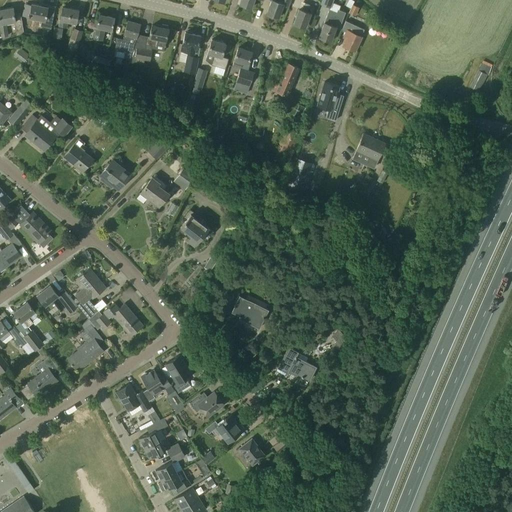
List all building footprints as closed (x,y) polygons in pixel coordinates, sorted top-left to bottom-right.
[(240,0),(239,4),(251,8),(254,0),(240,0)] [(271,0),(267,14),(279,18),(283,6),(288,8),(291,0),(271,0)] [(310,4),(305,2),(302,10),(299,8),(293,24),(305,28),(311,13),(307,11),(310,4)] [(48,7),(32,4),(31,5),(25,4),(23,16),(29,17),(29,18),(41,20),(40,27),(51,29),(54,13),(47,12),(48,7)] [(79,10),(62,6),(58,26),(66,28),(68,22),(76,23),(79,10)] [(358,9),(352,6),(349,13),(356,15),(358,9)] [(14,13),(13,7),(0,9),(0,28),(1,37),(9,36),(6,23),(14,22),(16,35),(24,34),(20,12),(14,13)] [(337,11),(329,9),(324,22),(319,37),(331,42),(336,27),(339,28),(345,12),(337,9),(337,11)] [(115,17),(99,14),(98,21),(95,20),(94,26),(96,27),(94,39),(103,41),(105,29),(112,31),(115,17)] [(129,60),(134,47),(136,39),(137,39),(140,24),(127,21),(124,35),(127,35),(126,40),(117,38),(115,49),(125,51),(124,59),(129,60)] [(356,26),(346,22),(343,28),(347,30),(344,37),(347,38),(343,45),(354,51),(358,42),(360,42),(361,41),(362,39),(362,38),(361,36),(353,32),(356,26)] [(162,24),(162,27),(152,25),(150,37),(148,36),(146,45),(156,47),(156,49),(164,51),(169,29),(167,28),(168,25),(162,24)] [(54,27),(52,38),(61,40),(63,29),(54,27)] [(83,31),(73,28),(66,52),(76,55),(83,31)] [(201,36),(186,32),(182,50),(187,52),(183,71),(195,74),(199,57),(198,56),(200,47),(198,47),(201,36)] [(226,43),(212,39),(208,53),(214,55),(211,64),(225,68),(228,58),(222,56),(226,43)] [(252,52),(238,47),(232,66),(240,69),(234,89),(241,91),(244,83),(250,86),(254,73),(248,70),(250,65),(248,64),(252,52)] [(149,60),(151,50),(137,48),(135,57),(149,60)] [(90,67),(94,55),(87,53),(83,65),(90,67)] [(111,61),(94,55),(90,67),(107,72),(111,61)] [(300,69),(287,63),(278,83),(279,83),(276,90),(288,95),(291,88),(292,89),(300,69)] [(207,70),(198,67),(192,87),(201,90),(207,70)] [(487,74),(479,69),(470,86),(479,91),(487,74)] [(339,86),(325,81),(318,105),(328,109),(326,117),(336,120),(343,95),(340,94),(340,95),(337,94),(339,86)] [(82,91),(73,84),(66,92),(75,100),(82,91)] [(34,105),(25,99),(8,121),(16,128),(34,105)] [(0,123),(10,112),(0,103),(0,123)] [(38,119),(32,114),(21,128),(33,138),(31,140),(44,150),(57,134),(61,137),(63,136),(65,135),(73,126),(62,117),(61,118),(56,114),(50,121),(41,114),(38,119)] [(301,133),(285,126),(273,156),(289,162),(301,133)] [(364,134),(356,150),(353,157),(374,166),(377,160),(385,143),(364,134)] [(171,144),(162,135),(156,141),(148,150),(157,159),(171,144)] [(93,158),(74,144),(64,156),(83,171),(93,158)] [(296,157),(287,184),(303,190),(313,162),(296,157)] [(119,190),(131,175),(112,160),(100,175),(106,179),(104,182),(112,188),(114,186),(119,190)] [(195,176),(183,168),(173,181),(185,189),(195,176)] [(159,183),(152,178),(141,193),(159,206),(168,193),(157,185),(159,183)] [(0,208),(10,199),(0,188),(0,208)] [(52,238),(48,234),(51,231),(33,212),(20,224),(38,243),(39,242),(44,247),(52,238)] [(20,221),(12,213),(3,222),(11,230),(20,221)] [(200,216),(197,219),(191,214),(181,227),(192,235),(188,241),(195,246),(203,236),(207,239),(213,231),(204,224),(206,221),(200,216)] [(13,234),(4,222),(0,225),(0,231),(6,240),(13,234)] [(344,244),(353,227),(345,223),(337,240),(344,244)] [(0,270),(21,256),(12,243),(2,250),(0,247),(0,270)] [(106,287),(89,267),(76,278),(84,288),(76,295),(83,304),(92,297),(93,298),(106,287)] [(58,295),(50,285),(37,295),(54,316),(61,311),(52,300),(58,295)] [(77,305),(66,291),(64,293),(64,292),(57,297),(70,313),(76,308),(75,307),(77,305)] [(268,310),(240,295),(231,311),(246,319),(245,321),(259,328),(268,310)] [(102,297),(93,304),(98,310),(107,303),(102,297)] [(38,316),(27,301),(14,312),(21,322),(22,321),(27,327),(33,322),(32,321),(38,316)] [(120,308),(115,302),(104,311),(109,317),(113,314),(131,335),(143,325),(125,303),(120,308)] [(84,313),(89,318),(98,310),(94,305),(84,313)] [(98,310),(89,318),(88,318),(95,326),(97,329),(100,327),(102,329),(111,322),(103,314),(102,315),(98,310)] [(95,326),(88,318),(81,325),(85,329),(79,334),(86,341),(77,348),(78,350),(68,358),(75,369),(80,365),(81,368),(104,350),(99,343),(103,340),(93,327),(95,326)] [(11,334),(1,321),(0,321),(0,348),(5,344),(3,341),(11,334)] [(27,342),(28,343),(35,351),(44,344),(33,330),(25,336),(24,335),(22,336),(27,342)] [(337,340),(331,346),(338,352),(350,341),(340,330),(333,337),(337,340)] [(20,348),(27,342),(22,336),(24,335),(21,332),(13,339),(20,348)] [(35,351),(28,343),(23,347),(29,355),(35,351)] [(298,352),(289,347),(278,367),(288,372),(290,369),(298,373),(297,373),(302,376),(301,376),(303,377),(310,380),(316,367),(296,356),(298,352)] [(10,366),(0,353),(0,373),(0,374),(10,366)] [(182,362),(183,361),(179,355),(165,364),(177,383),(173,385),(178,392),(190,385),(186,378),(187,377),(187,378),(189,377),(188,376),(190,375),(189,374),(190,373),(187,368),(186,368),(182,362)] [(61,371),(49,356),(36,365),(42,373),(28,384),(21,389),(28,398),(35,393),(37,396),(58,380),(55,376),(61,371)] [(160,379),(154,370),(142,377),(149,388),(143,392),(149,401),(155,397),(153,394),(164,387),(169,394),(174,391),(165,376),(160,379)] [(136,394),(129,383),(116,391),(128,410),(139,403),(143,411),(152,406),(142,391),(136,394)] [(19,398),(11,387),(4,392),(6,394),(0,398),(0,418),(16,406),(13,403),(19,398)] [(224,404),(214,392),(204,399),(201,394),(190,403),(196,411),(201,408),(208,416),(224,404)] [(151,424),(160,420),(155,411),(148,414),(152,421),(150,422),(151,424)] [(237,423),(231,415),(218,425),(222,431),(221,432),(228,442),(241,431),(235,424),(237,423)] [(139,438),(144,449),(160,440),(156,432),(168,425),(164,418),(160,420),(151,424),(146,427),(149,433),(139,438)] [(183,429),(176,433),(180,440),(187,436),(183,429)] [(264,455),(252,438),(240,448),(252,464),(264,455)] [(166,451),(160,440),(144,449),(149,459),(166,451)] [(170,455),(181,449),(178,443),(167,449),(170,455)] [(181,449),(170,455),(174,462),(184,456),(181,449)] [(216,457),(210,450),(202,457),(207,464),(216,457)] [(201,458),(195,463),(199,468),(205,464),(201,458)] [(155,470),(161,481),(177,472),(171,462),(155,470)] [(161,481),(162,483),(159,484),(163,490),(165,489),(166,491),(171,488),(175,494),(191,485),(188,480),(182,469),(177,472),(161,481)] [(34,489),(27,478),(21,482),(29,493),(34,489)] [(212,479),(206,483),(209,487),(215,484),(212,479)] [(235,485),(227,484),(225,493),(233,495),(235,485)] [(174,499),(180,509),(199,498),(192,487),(174,499)] [(35,511),(24,496),(0,511),(35,511)] [(198,511),(205,508),(199,498),(180,509),(182,511),(198,511)]
